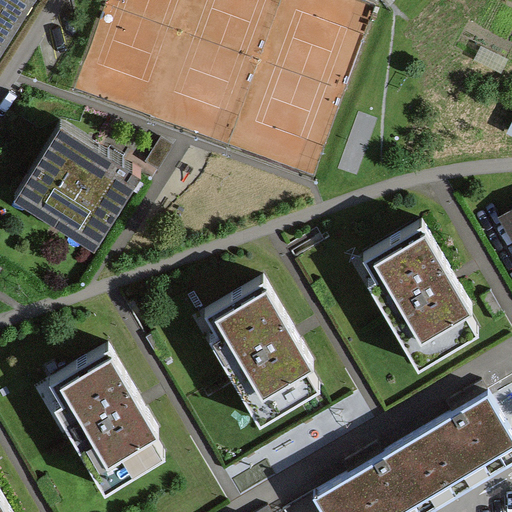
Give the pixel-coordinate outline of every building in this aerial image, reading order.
[(0,0),(0,46),(29,0),(0,0)] [(142,167),(62,117),(14,192),(94,242),(142,167)] [(511,210),(497,220),(511,245),(511,210)] [(453,269),(424,221),(351,264),(415,370),(489,326),(453,269)] [(299,335),(266,280),(197,321),(256,425),(327,382),(299,335)] [(143,405),(110,346),(42,387),(104,495),(170,452),(143,405)] [(404,438),(438,497),(511,453),(511,429),(488,389),(404,438)] [(320,488),(333,511),(411,511),(438,497),(404,438),(320,488)] [(11,511),(0,493),(0,511),(11,511)]
